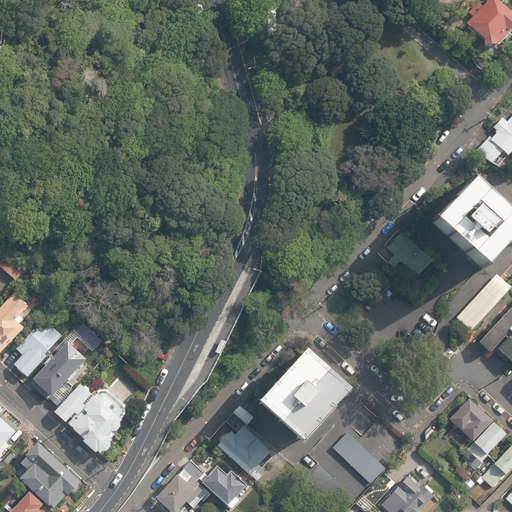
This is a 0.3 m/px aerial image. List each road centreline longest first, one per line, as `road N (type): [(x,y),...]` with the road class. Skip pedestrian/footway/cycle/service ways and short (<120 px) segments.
road 1 (tertiary): [(253,135),(240,252),(205,333),(118,486)]
road 2 (residential): [(483,99),(444,157),(306,311)]
road 3 (residential): [(511,411),(457,369),(421,401),(405,403),(306,311)]
road 4 (residential): [(306,311),(133,504)]
road 5 (residential): [(118,486),(0,380)]
road 6 (residential): [(292,0),(286,94),(253,135)]
road 7 (tertiary): [(215,0),(253,135)]
road 8 (residential): [(483,99),(423,38),(399,0)]
